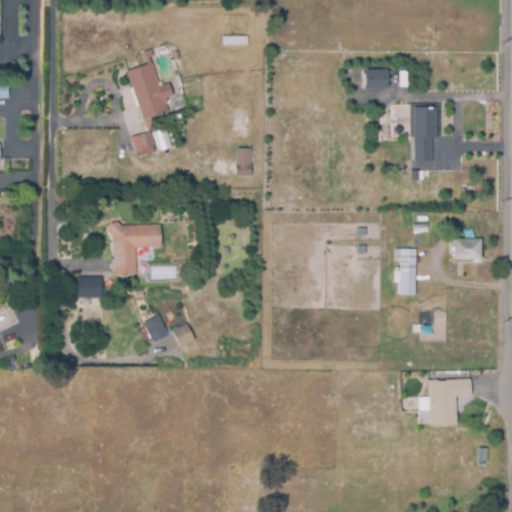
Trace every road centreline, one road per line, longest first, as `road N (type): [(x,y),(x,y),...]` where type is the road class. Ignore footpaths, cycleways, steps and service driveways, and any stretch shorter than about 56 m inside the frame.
road 1 (residential): [(511,324),(509,0)]
road 2 (residential): [(511,353),(509,511)]
